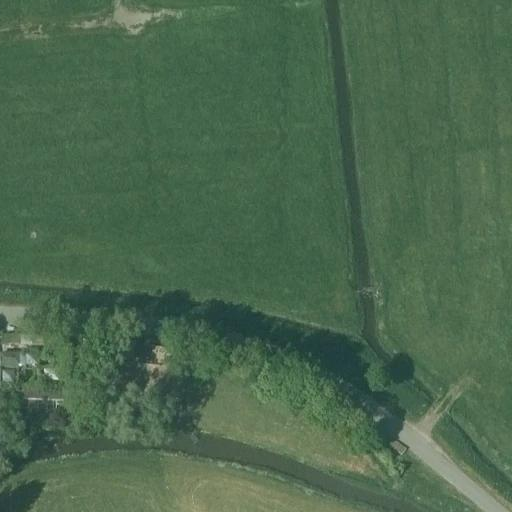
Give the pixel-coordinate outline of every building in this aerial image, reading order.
[(45,351),(70,350),(70,335),(44,335),(45,351)] [(42,336),(2,336),(2,346),(19,345),(19,348),(43,347),(42,336)] [(90,341),(90,359),(101,359),(101,341),(90,341)] [(19,354),(0,355),(0,369),(20,369),(19,354)] [(67,380),(66,389),(27,388),(27,407),(96,409),(97,368),(78,367),(77,381),(67,380)]
